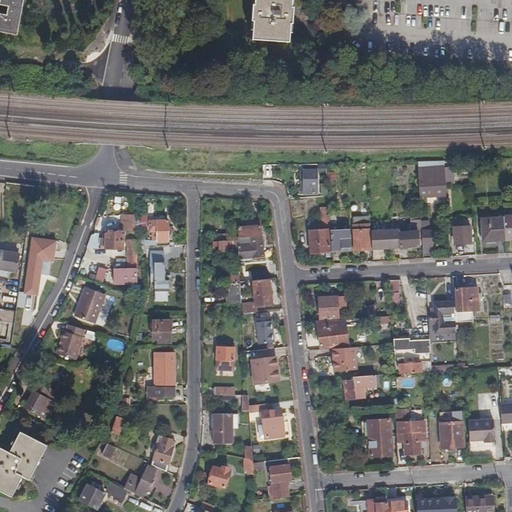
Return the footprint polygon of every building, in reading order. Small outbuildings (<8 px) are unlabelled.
[(0,0),(0,33),(16,37),(22,0),(0,0)] [(291,0),(254,0),(251,41),(288,44),(291,0)] [(326,173),(326,164),(318,164),(318,173),(326,173)] [(445,166),(420,168),(421,196),(436,196),(436,193),(447,192),(445,166)] [(315,170),(302,171),(303,185),(301,185),(302,193),(316,193),(315,170)] [(336,180),(336,171),(327,172),(328,180),(336,180)] [(330,227),(329,209),(321,210),(322,222),(309,222),(310,232),(309,232),(310,252),(329,251),(328,232),(321,233),(321,228),(330,228),(330,227)] [(353,216),(354,221),(355,247),(372,246),(371,230),(370,226),(370,215),(353,216)] [(137,231),(133,216),(123,216),(123,230),(106,230),(106,238),(100,238),(100,245),(106,245),(106,248),(124,249),(124,230),(137,231)] [(484,241),(506,240),(505,218),(483,219),(484,241)] [(401,229),(397,229),(398,247),(420,246),(419,232),(423,231),(423,230),(422,220),(414,220),(414,230),(401,231),(401,229)] [(158,234),(158,246),(169,246),(169,235),(169,227),(169,221),(157,221),(157,222),(150,222),(150,232),(156,232),(156,234),(158,234)] [(262,235),(261,226),(246,227),(239,227),(240,237),(251,236),(262,235)] [(330,232),(331,253),(351,252),(350,226),(330,227),(330,228),(330,232)] [(472,243),(471,226),(454,227),(455,243),(472,243)] [(372,246),(372,248),(398,247),(397,229),(371,230),(372,246)] [(423,230),(423,231),(424,245),(434,244),(433,230),(423,230)] [(99,249),(99,234),(92,233),(87,248),(89,248),(99,249)] [(237,237),(237,235),(218,236),(219,242),(213,242),(214,253),(238,251),(238,245),(237,237)] [(263,256),(262,235),(251,236),(252,244),(238,245),(238,251),(238,253),(238,254),(239,256),(239,257),(239,258),(263,256)] [(32,238),(25,293),(38,295),(40,274),(49,275),(50,261),(53,261),(55,241),(32,238)] [(137,285),(138,242),(128,242),(127,270),(113,270),(113,285),(137,285)] [(0,276),(6,278),(7,270),(16,272),(18,254),(0,251),(0,276)] [(168,291),(168,278),(164,278),(164,253),(149,253),(149,267),(152,267),(152,282),(155,282),(155,291),(156,291),(156,301),(167,301),(167,291),(168,291)] [(106,282),(107,268),(100,267),(99,282),(106,282)] [(269,279),(268,272),(253,273),(254,281),(269,279)] [(240,277),(240,275),(231,276),(227,276),(228,304),(241,304),(240,277)] [(272,305),(269,279),(254,281),(256,304),(242,305),(243,313),(257,311),(257,306),(272,305)] [(390,281),(392,309),(400,309),(398,280),(390,281)] [(93,323),(102,294),(82,288),(73,317),(93,323)] [(458,312),(456,312),(457,322),(457,324),(475,323),(475,312),(480,312),(479,300),(484,300),(484,294),(479,294),(479,288),(457,289),(458,312)] [(348,299),(321,300),(321,319),(340,318),(340,308),(348,307),(348,299)] [(456,312),(456,301),(435,302),(436,313),(432,313),(433,324),(436,323),(436,334),(457,333),(457,324),(457,322),(444,323),(444,313),(456,312)] [(376,305),(368,306),(369,316),(377,315),(376,305)] [(0,321),(14,324),(16,311),(0,309),(0,321)] [(457,322),(456,312),(444,313),(444,323),(457,322)] [(345,319),(319,320),(320,348),(337,346),(338,348),(347,348),(345,319)] [(174,343),(175,321),(156,320),(156,340),(165,340),(165,343),(174,343)] [(274,341),(271,321),(257,323),(259,343),(274,341)] [(7,333),(0,332),(0,342),(13,343),(14,324),(8,324),(7,333)] [(74,359),(83,330),(68,325),(66,333),(62,331),(60,339),(63,340),(62,344),(59,343),(55,354),(74,359)] [(107,340),(107,349),(119,350),(120,341),(107,340)] [(432,366),(431,346),(411,347),(411,345),(394,346),(395,359),(398,359),(398,368),(401,368),(401,374),(426,373),(432,372),(432,366)] [(235,371),(236,346),(219,346),(218,370),(235,371)] [(338,348),(334,349),(334,366),(337,366),(337,371),(357,371),(355,347),(347,348),(338,348)] [(175,396),(175,352),(155,352),(155,385),(149,385),(149,396),(175,396)] [(280,382),(277,358),(268,358),(270,383),(280,382)] [(376,376),(354,377),(354,381),(345,382),(346,401),(350,401),(351,409),(363,408),(361,399),(364,399),(365,389),(376,388),(376,376)] [(48,421),(61,395),(35,382),(27,396),(30,397),(28,401),(24,409),(48,421)] [(260,404),(259,394),(249,395),(250,406),(260,404)] [(266,438),(284,435),(281,408),(272,409),(271,403),(260,404),(250,406),(250,410),(250,412),(262,410),(264,424),(259,425),(260,438),(265,437),(266,438)] [(396,410),(397,433),(403,433),(403,443),(404,454),(420,453),(420,440),(425,440),(424,422),(411,423),(411,409),(396,410)] [(462,412),(453,413),(453,422),(441,423),(442,449),(464,447),(462,412)] [(233,429),(233,414),(214,415),(214,445),(232,444),(233,429)] [(119,434),(125,419),(117,416),(111,431),(119,434)] [(371,456),(398,455),(397,443),(397,435),(391,435),(391,419),(369,420),(370,436),(371,456)] [(494,420),(469,421),(470,440),(485,439),(485,443),(495,442),(494,420)] [(0,489),(13,496),(23,475),(31,478),(47,445),(21,432),(10,453),(2,448),(0,452),(0,489)] [(166,472),(176,440),(165,437),(165,436),(159,434),(157,444),(158,444),(152,465),(166,472)] [(110,457),(115,447),(106,443),(101,453),(110,457)] [(254,463),(253,460),(247,459),(245,458),(246,471),(250,470),(250,474),(254,474),(254,471),(254,463)] [(266,470),(265,461),(254,463),(254,471),(266,470)] [(291,481),(289,465),(270,466),(272,486),(268,486),(269,499),(288,497),(286,482),(291,481)] [(143,498),(156,470),(145,466),(143,470),(146,471),(141,482),(134,479),(129,491),(143,498)] [(224,489),(230,469),(222,467),(221,469),(213,467),(208,484),(224,489)] [(96,508),(105,492),(85,482),(84,485),(86,486),(79,499),(96,508)] [(129,491),(111,482),(108,488),(111,490),(109,494),(124,501),(129,491)] [(493,511),(493,496),(465,498),(465,511),(493,511)] [(408,511),(407,500),(386,502),(386,499),(359,502),(360,511),(408,511)] [(208,511),(211,511),(214,507),(203,502),(200,509),(205,511),(208,511)]
